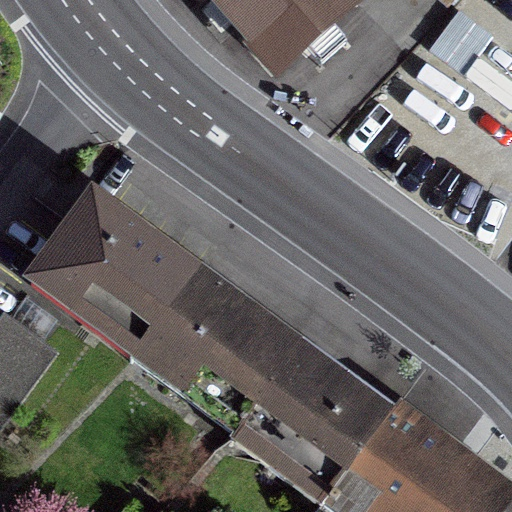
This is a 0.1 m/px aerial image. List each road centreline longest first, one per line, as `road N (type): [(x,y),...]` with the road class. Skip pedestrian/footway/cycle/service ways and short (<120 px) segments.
road 1 (secondary): [(111,44),(167,98),(346,235),(511,349)]
road 2 (residential): [(111,44),(0,190)]
